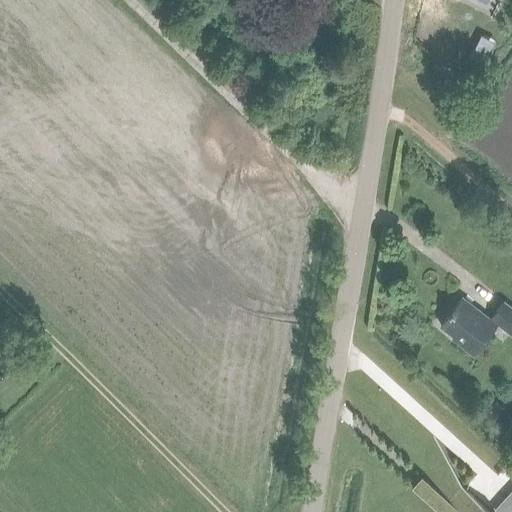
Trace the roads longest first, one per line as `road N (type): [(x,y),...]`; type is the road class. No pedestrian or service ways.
road 1 (tertiary): [(310,511),(393,0)]
road 2 (track): [(223,511),(0,289)]
road 3 (track): [(377,111),(414,122),(511,204)]
